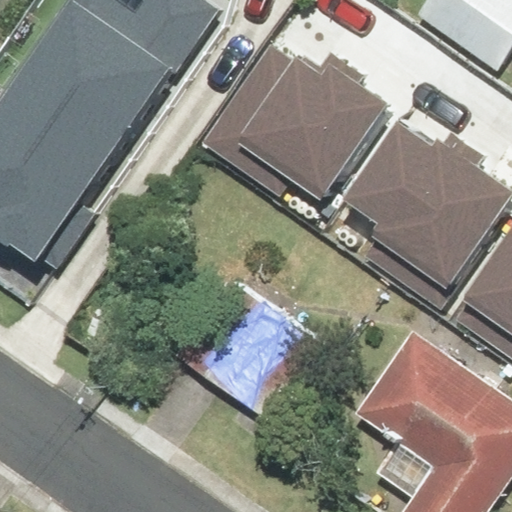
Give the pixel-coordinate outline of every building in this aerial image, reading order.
[(123,0),(80,0),(0,119),(0,196),(2,197),(0,202),(0,219),(57,257),(228,2),(224,0),(153,0),(144,14),(123,0)] [(511,75),(511,0),(439,0),(429,15),(511,75)] [(283,31),(213,140),(291,190),(306,167),(342,189),(403,93),(324,43),(318,53),(283,31)] [(417,114),(367,192),(392,208),(368,244),(453,299),(511,208),(511,161),(459,127),(452,137),(417,114)] [(511,247),(469,313),(511,340),(511,247)] [(258,268),(190,348),(289,431),(356,352),(258,268)] [(511,379),(434,322),(367,414),(409,445),(387,475),(422,500),(413,511),(497,511),(511,492),(511,379)]
